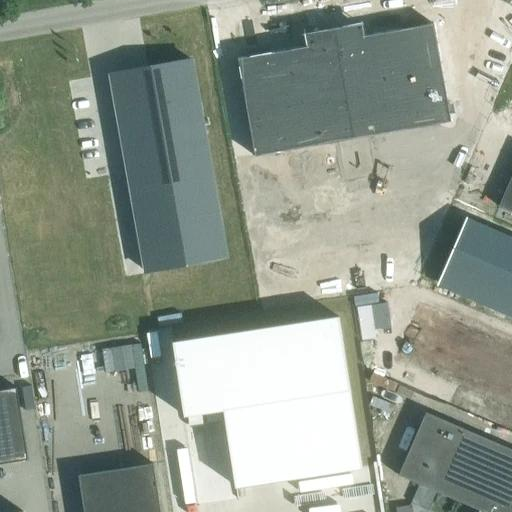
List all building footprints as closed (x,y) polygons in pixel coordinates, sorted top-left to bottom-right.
[(299,47),(230,59),(247,158),(444,123),(427,25),(358,37),(356,30),(297,40),(299,47)] [(191,59),(111,73),(147,271),(226,257),(191,59)] [(511,175),(499,206),(511,211),(511,175)] [(511,320),(511,246),(467,227),(440,289),(511,320)] [(511,344),(439,313),(417,365),(511,406),(511,344)] [(362,467),(339,317),(173,342),(184,416),(224,410),(236,486),(362,467)] [(0,389),(0,463),(29,459),(17,387),(0,389)] [(511,511),(511,449),(426,412),(399,475),(465,504),(480,510),(478,511),(511,511)] [(87,511),(164,511),(155,461),(81,474),(87,511)]
